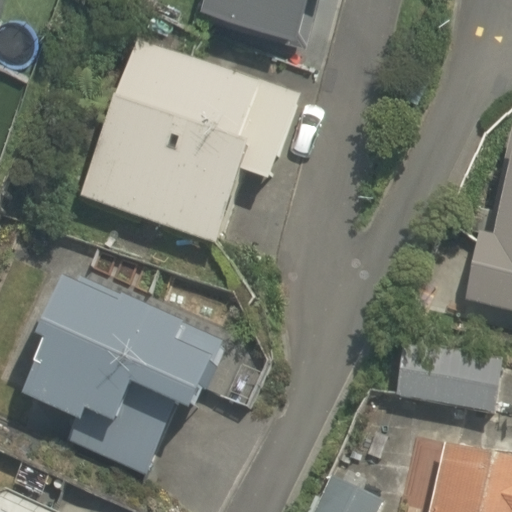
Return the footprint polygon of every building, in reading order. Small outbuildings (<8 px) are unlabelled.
[(220,0),(282,18),(287,0),(220,0)] [(299,93),(135,38),(77,193),(211,243),(237,172),(265,182),(299,93)] [(511,129),(505,128),(458,296),(511,311),(511,129)] [(60,269),(4,405),(156,482),(220,341),(60,269)] [(390,343),(383,399),(491,413),(498,357),(390,343)] [(379,511),(418,430),(363,404),(312,511),(379,511)] [(511,511),(511,454),(425,433),(406,511),(511,511)] [(54,511),(0,487),(0,511),(54,511)]
